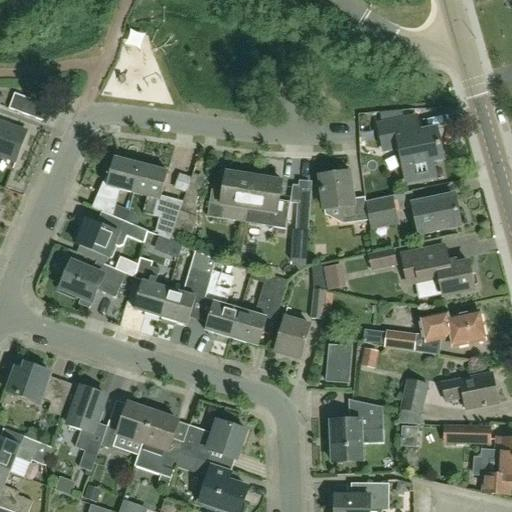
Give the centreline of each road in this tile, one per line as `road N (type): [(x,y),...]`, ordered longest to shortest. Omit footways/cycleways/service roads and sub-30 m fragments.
road 1 (residential): [(0,315),(88,119),(289,135)]
road 2 (residential): [(290,511),(286,417),(271,399),(0,316)]
road 3 (tertiary): [(511,220),(457,38)]
road 4 (unclassified): [(457,38),(424,44),(394,37),(336,0)]
